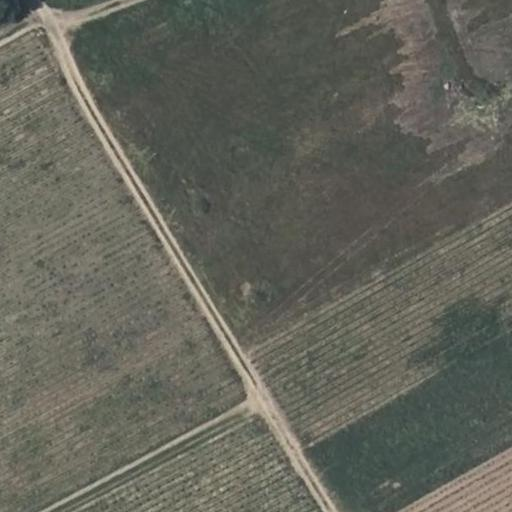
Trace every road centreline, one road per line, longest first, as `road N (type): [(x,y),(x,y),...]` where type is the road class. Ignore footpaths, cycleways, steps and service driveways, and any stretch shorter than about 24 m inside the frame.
road 1 (track): [(329,511),(30,0)]
road 2 (track): [(46,511),(259,397)]
